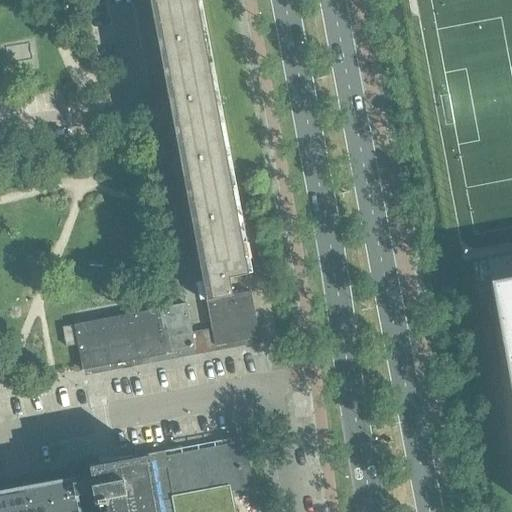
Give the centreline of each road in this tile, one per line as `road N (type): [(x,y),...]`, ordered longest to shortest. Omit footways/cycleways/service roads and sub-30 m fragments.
road 1 (secondary): [(431,511),(337,0)]
road 2 (secondary): [(287,0),(372,511)]
road 3 (residential): [(296,511),(279,419),(272,401),(254,390),(0,434)]
road 4 (residential): [(119,0),(135,87),(119,109),(0,131)]
